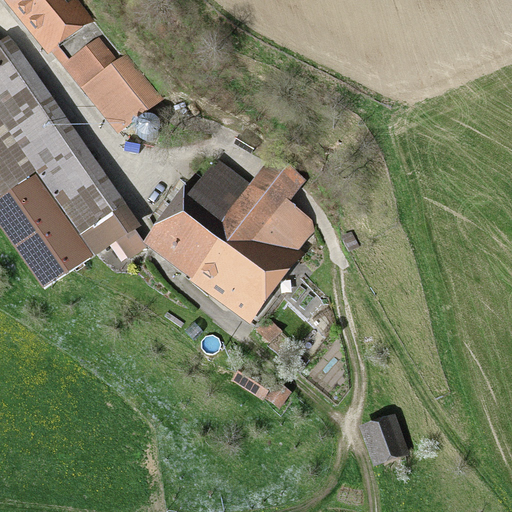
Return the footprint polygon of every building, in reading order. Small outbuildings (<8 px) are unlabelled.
[(10,0),(50,49),(55,45),(123,130),(160,100),(127,60),(121,65),(68,0),(10,0)] [(0,192),(38,167),(97,254),(119,239),(132,258),(146,247),(8,45),(0,51),(0,192)] [(195,188),(156,237),(247,310),(312,227),(285,205),(302,182),(276,161),(253,190),(221,164),(210,179),(226,191),(216,205),(195,188)] [(0,201),(0,223),(46,289),(91,258),(35,177),(0,201)] [(245,369),(236,381),(260,399),(269,386),(245,369)] [(397,451),(388,423),(367,430),(377,458),(397,451)]
